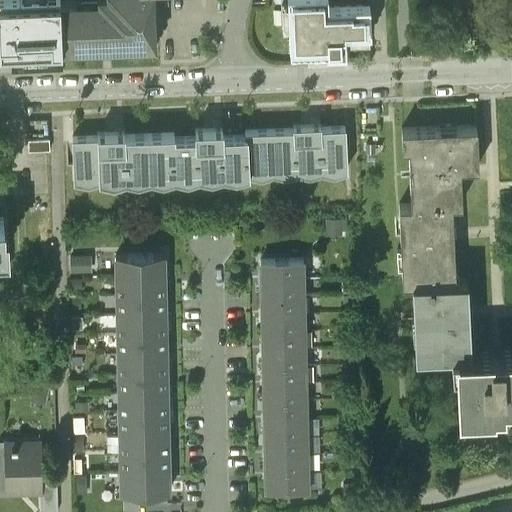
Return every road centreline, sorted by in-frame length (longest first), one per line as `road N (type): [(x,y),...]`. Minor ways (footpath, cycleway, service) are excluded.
road 1 (residential): [(511,75),(232,82)]
road 2 (residential): [(216,511),(210,254)]
road 3 (residential): [(232,82),(0,95)]
road 4 (residential): [(343,511),(511,472)]
